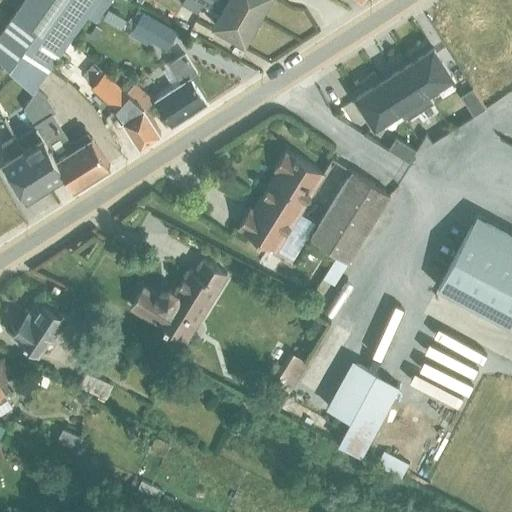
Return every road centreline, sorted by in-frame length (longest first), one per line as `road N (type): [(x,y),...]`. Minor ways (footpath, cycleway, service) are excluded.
road 1 (secondary): [(412,0),(0,264)]
road 2 (unknown): [(287,80),(398,164),(437,177),(511,184)]
road 3 (unknown): [(511,346),(412,312),(397,289),(402,271)]
